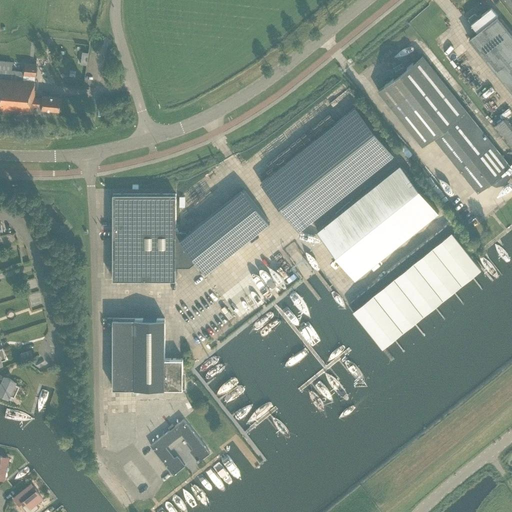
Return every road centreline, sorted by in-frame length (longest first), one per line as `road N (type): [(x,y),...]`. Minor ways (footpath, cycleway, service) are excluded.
road 1 (unclassified): [(149,140),(262,84),(368,0)]
road 2 (residential): [(0,214),(29,242),(54,331),(50,351)]
road 3 (unclassified): [(0,155),(89,154),(149,140)]
road 4 (unclassified): [(149,140),(115,0)]
